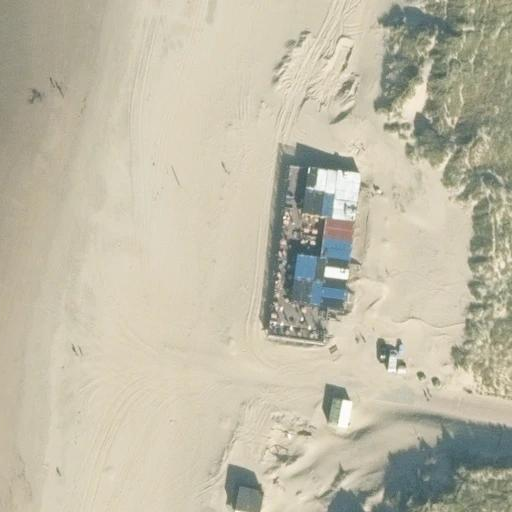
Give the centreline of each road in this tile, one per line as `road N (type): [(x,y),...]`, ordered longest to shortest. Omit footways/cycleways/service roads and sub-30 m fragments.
road 1 (track): [(221,511),(324,0)]
road 2 (unclassified): [(511,415),(247,376)]
